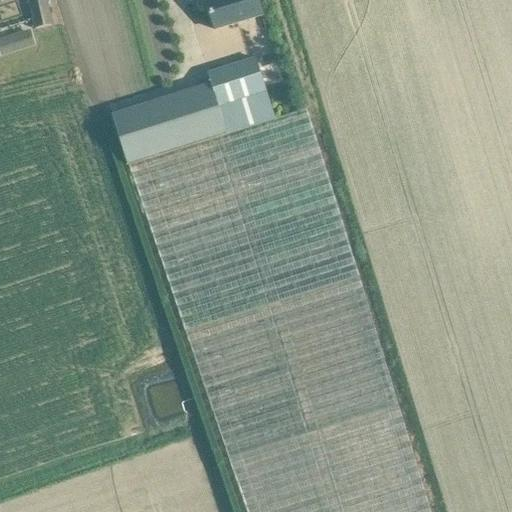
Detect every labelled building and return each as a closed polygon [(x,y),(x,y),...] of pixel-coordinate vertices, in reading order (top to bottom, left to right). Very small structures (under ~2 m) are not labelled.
[(28,0),(36,29),(54,25),(47,0),(28,0)] [(263,17),(257,0),(206,0),(215,31),(263,17)] [(270,48),(283,45),(277,18),(264,21),(270,48)] [(245,28),(222,35),(225,44),(247,37),(245,28)] [(0,57),(0,58),(35,47),(30,31),(0,40),(0,57)] [(224,51),(246,48),(245,41),(223,44),(224,51)] [(429,511),(308,109),(278,119),(256,57),(206,74),(209,82),(111,116),(246,511),(429,511)]
